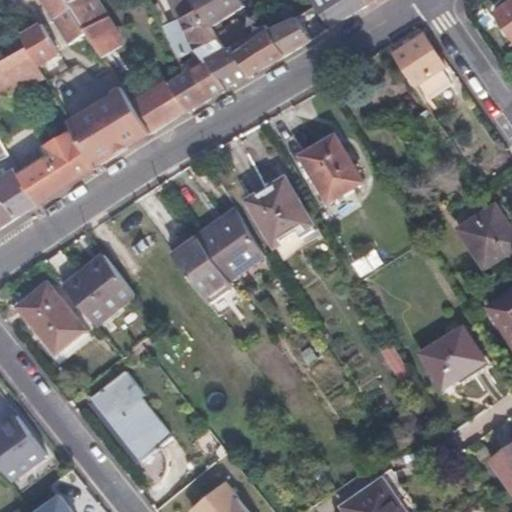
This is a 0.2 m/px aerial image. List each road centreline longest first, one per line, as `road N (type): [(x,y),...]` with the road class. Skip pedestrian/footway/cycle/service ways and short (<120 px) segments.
road 1 (residential): [(421,0),(0,265)]
road 2 (residential): [(136,511),(0,345)]
road 3 (residential): [(511,116),(430,0)]
